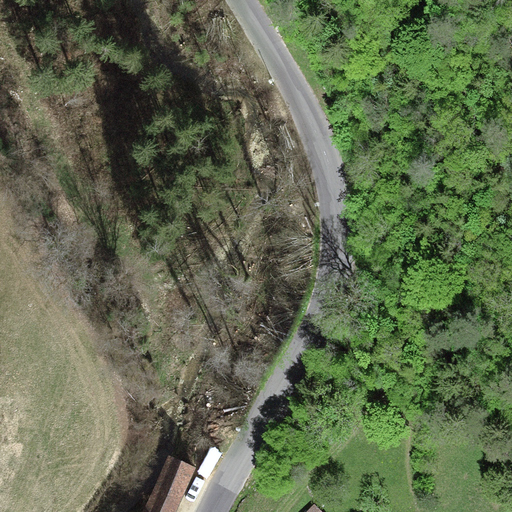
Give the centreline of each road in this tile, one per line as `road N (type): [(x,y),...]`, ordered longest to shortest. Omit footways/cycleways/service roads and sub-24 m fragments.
road 1 (secondary): [(238,0),(317,136),(331,176),(336,255),(320,315),(209,511)]
road 2 (track): [(281,511),(368,407),(390,400),(417,412),(420,511)]
